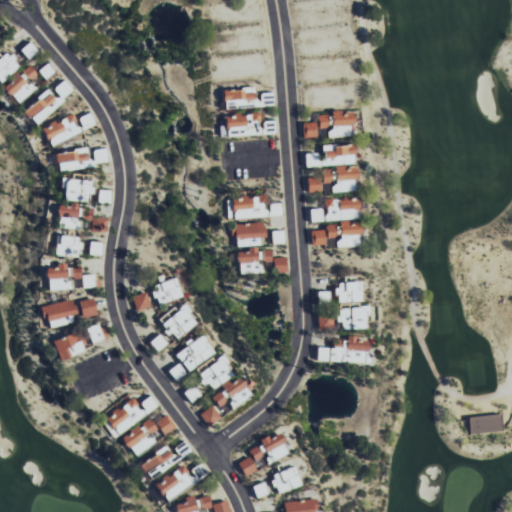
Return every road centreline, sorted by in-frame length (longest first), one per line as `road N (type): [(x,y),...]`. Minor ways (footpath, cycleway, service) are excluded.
road 1 (residential): [(243,511),(128,340),(113,294),(119,147),(101,102),(13,0)]
road 2 (residential): [(206,449),(263,409),(293,373),(304,316),(274,0)]
